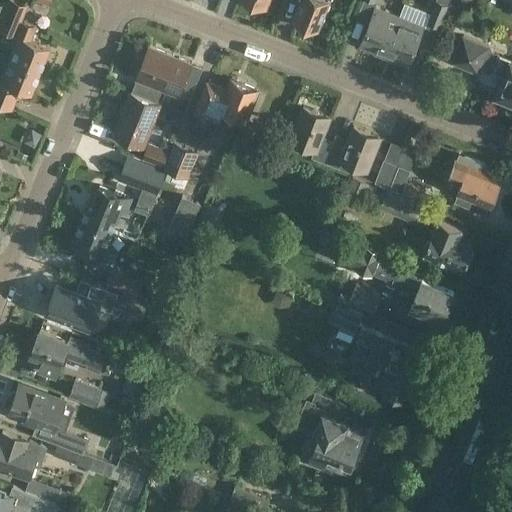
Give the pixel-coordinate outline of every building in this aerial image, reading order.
[(34,27),(20,21),(27,4),(15,0),(7,0),(0,19),(0,29),(14,35),(15,34),(18,35),(9,58),(39,70),(48,47),(29,39),(34,27)] [(242,0),(243,2),(258,8),(262,5),(265,7),(267,0),(242,0)] [(301,0),(294,19),(318,29),(329,0),(301,0)] [(447,4),(437,0),(435,0),(427,23),(439,28),(443,19),(449,4),(447,4)] [(384,55),(400,15),(375,6),(359,45),(384,55)] [(424,25),(400,15),(384,55),(408,65),(424,25)] [(481,68),(489,49),(491,45),(462,34),(450,62),(479,74),(481,68)] [(137,76),(131,90),(155,100),(161,86),(180,93),(191,97),(195,85),(185,81),(192,62),(149,45),(137,76)] [(489,49),(481,68),(491,73),(492,71),(504,76),(497,94),(507,98),(506,109),(511,111),(511,57),(511,60),(510,59),(511,58),(489,49)] [(0,102),(11,108),(19,89),(30,93),(39,70),(9,58),(0,79),(0,102)] [(231,78),(227,89),(215,119),(225,123),(229,112),(247,119),(259,90),(231,78)] [(215,119),(227,89),(208,82),(196,112),(215,119)] [(131,90),(114,133),(146,146),(163,103),(155,100),(131,90)] [(333,139),(322,135),(330,114),(304,103),(290,138),(315,148),(312,157),(324,162),(333,139)] [(334,140),(333,139),(324,162),(339,168),(342,162),(344,158),(368,168),(381,134),(355,123),(348,139),(337,134),(334,140)] [(163,138),(160,146),(170,150),(173,142),(163,138)] [(169,169),(189,177),(200,150),(174,140),(173,142),(170,150),(164,165),(163,167),(169,169)] [(149,142),(142,159),(146,160),(162,167),(163,167),(164,165),(170,150),(160,146),(149,142)] [(457,159),(449,178),(461,183),(454,201),(469,207),(472,199),(489,206),(491,203),(494,201),(497,196),(495,192),(501,177),(486,171),(485,171),(487,165),(468,157),(466,163),(457,159)] [(155,194),(155,193),(163,174),(128,159),(120,180),(145,190),(155,194)] [(397,164),(385,159),(384,159),(375,182),(388,187),(388,188),(397,164)] [(397,164),(388,188),(401,192),(406,180),(407,180),(411,170),(397,164)] [(189,177),(169,169),(165,179),(185,187),(189,177)] [(426,188),(407,180),(406,180),(401,192),(420,201),(426,188)] [(91,196),(81,219),(111,231),(120,209),(127,211),(133,198),(99,185),(94,197),(91,196)] [(388,188),(388,187),(379,208),(419,224),(424,212),(427,204),(420,201),(401,192),(388,188)] [(200,202),(182,194),(167,229),(186,237),(200,202)] [(195,226),(212,232),(221,209),(205,203),(195,226)] [(433,227),(434,228),(424,252),(464,269),(465,265),(469,265),(475,250),(472,248),(474,244),(460,239),(464,227),(436,217),(433,227)] [(111,231),(81,219),(72,243),(90,250),(84,264),(98,269),(103,255),(102,255),(111,231)] [(190,240),(213,249),(218,234),(212,232),(195,226),(190,240)] [(339,236),(330,257),(355,267),(355,269),(372,276),(373,274),(417,291),(412,306),(443,318),(445,315),(448,316),(452,306),(449,304),(454,292),(422,279),(424,274),(381,257),(383,252),(364,244),(364,246),(339,236)] [(143,281),(111,269),(105,286),(137,297),(143,281)] [(382,292),(357,282),(350,299),(375,309),(382,292)] [(86,296),(56,284),(45,313),(89,329),(98,306),(111,311),(113,304),(117,292),(91,283),(86,296)] [(288,284),(278,284),(272,299),(279,307),(290,305),(295,291),(288,284)] [(117,292),(113,304),(142,315),(143,314),(147,303),(117,292)] [(362,312),(349,307),(341,326),(355,332),(362,312)] [(415,347),(361,326),(356,341),(375,349),(370,361),(387,368),(387,369),(388,369),(380,388),(409,399),(416,381),(418,381),(423,383),(428,370),(423,369),(428,356),(414,350),(415,347)] [(39,330),(29,356),(44,361),(41,371),(56,376),(60,367),(58,366),(67,340),(39,330)] [(209,345),(190,339),(185,355),(203,362),(209,345)] [(69,340),(63,356),(101,370),(107,354),(69,340)] [(96,405),(103,388),(75,378),(69,395),(96,406),(96,405)] [(9,394),(8,397),(8,400),(10,402),(11,403),(12,404),(8,415),(47,429),(44,437),(58,443),(80,451),(84,453),(87,445),(90,439),(66,430),(70,418),(62,415),(66,401),(67,398),(21,381),(18,387),(17,391),(14,391),(11,392),(9,394)] [(111,391),(103,388),(96,405),(105,408),(111,391)] [(313,401),(307,399),(298,420),(322,430),(311,458),(346,472),(364,430),(352,425),(353,420),(340,415),(344,405),(316,393),(313,401)] [(2,431),(0,435),(0,469),(29,479),(30,480),(42,444),(2,431)] [(80,451),(58,443),(53,454),(76,463),(80,451)] [(162,475),(151,488),(161,497),(169,493),(171,490),(173,484),(162,475)] [(12,485),(8,494),(0,490),(0,511),(8,511),(11,507),(24,511),(32,511),(34,508),(45,511),(52,511),(57,502),(12,485)] [(265,511),(266,510),(270,498),(235,485),(230,498),(265,511)] [(313,488),(307,503),(325,510),(324,511),(361,511),(363,510),(330,497),(331,495),(313,488)]
